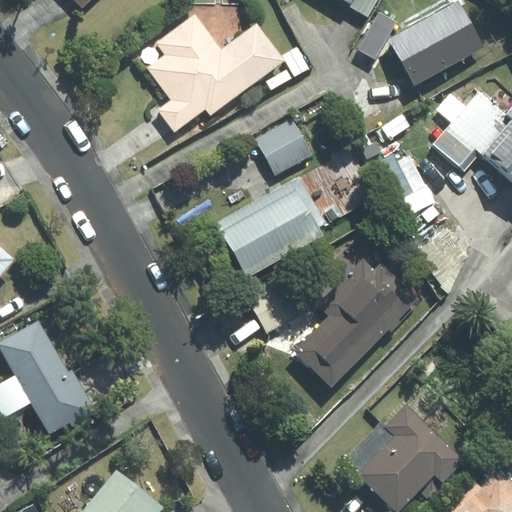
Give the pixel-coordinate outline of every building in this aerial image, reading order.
[(66,0),(78,12),(90,0),(66,0)] [(329,0),(364,20),(374,0),(329,0)] [(479,51),(453,5),(383,45),(409,91),(479,51)] [(393,24),(375,14),(353,53),(372,64),(393,24)] [(219,52),(190,15),(150,47),(158,57),(141,71),(166,101),(152,112),(172,137),(202,113),(209,122),(280,65),(250,27),(219,52)] [(436,113),(449,124),(430,148),(457,170),(468,156),(511,191),(511,103),(502,116),(474,94),(464,107),(450,95),(436,113)] [(291,119),(252,140),(272,178),(312,157),(291,119)] [(296,180),(211,225),(241,282),(326,237),(296,180)] [(465,260),(441,229),(409,254),(432,285),(465,260)] [(0,275),(11,264),(0,253),(0,275)] [(321,307),(283,346),(329,391),(418,300),(372,255),(352,275),(344,267),(313,299),(321,307)] [(282,281),(243,299),(261,339),(300,321),(282,281)] [(33,324),(0,342),(0,360),(19,396),(17,397),(22,407),(24,405),(43,438),(62,428),(64,432),(90,418),(65,374),(62,376),(33,324)] [(455,459),(401,407),(379,431),(388,439),(352,477),(387,511),(398,511),(429,480),(432,483),(455,459)] [(111,473),(79,511),(157,511),(158,511),(111,473)] [(460,475),(423,510),(424,511),(511,511),(511,490),(495,473),(476,492),(460,475)] [(32,511),(26,501),(5,511),(32,511)]
